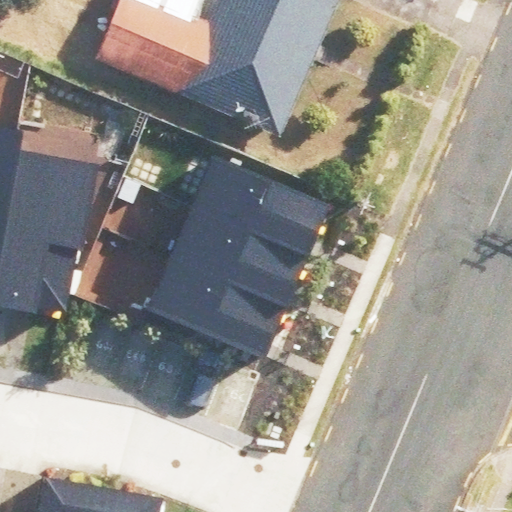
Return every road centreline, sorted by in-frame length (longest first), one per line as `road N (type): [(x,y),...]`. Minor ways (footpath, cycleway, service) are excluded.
road 1 (tertiary): [(373,511),(457,309)]
road 2 (tertiary): [(457,309),(511,177)]
